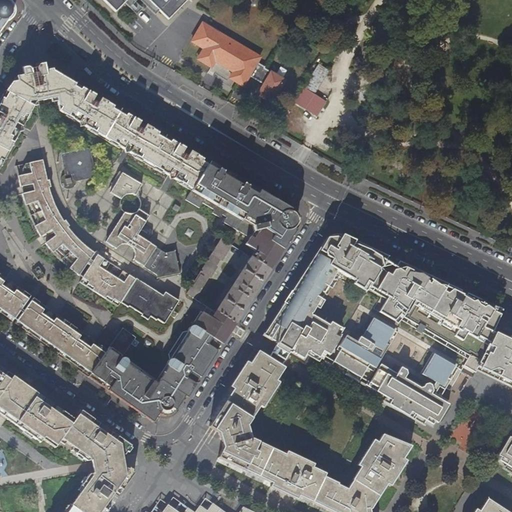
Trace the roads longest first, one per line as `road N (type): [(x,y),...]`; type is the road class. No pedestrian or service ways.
road 1 (residential): [(0,335),(147,437),(169,438),(189,419),(331,196)]
road 2 (track): [(324,114),(385,142),(476,150),(511,202)]
road 3 (primary): [(36,3),(131,90),(207,125)]
road 4 (primary): [(511,282),(331,196)]
road 5 (track): [(511,50),(489,38),(440,44),(422,65),(334,92)]
road 6 (primary): [(207,125),(59,0)]
road 7 (primary): [(331,196),(207,125)]
road 8 (track): [(380,0),(338,70),(324,114)]
